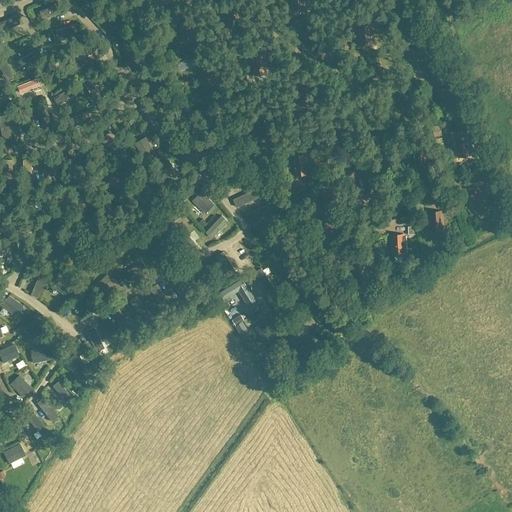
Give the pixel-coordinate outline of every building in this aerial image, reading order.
[(305,8),(304,0),(292,0),(293,9),(305,8)] [(226,24),(239,26),(241,8),(229,7),(226,24)] [(403,13),(402,30),(415,31),(416,14),(403,13)] [(51,19),(47,25),(55,31),(59,24),(51,19)] [(193,39),(192,21),(179,22),(180,39),(193,39)] [(358,43),(371,43),(372,26),(359,25),(358,43)] [(266,68),(265,51),(252,52),(253,69),(266,68)] [(31,61),(23,64),(26,70),(33,67),(31,61)] [(215,85),(213,68),(201,69),(203,86),(215,85)] [(449,95),(447,78),(435,79),(436,96),(449,95)] [(312,103),(312,86),(300,86),(300,104),(312,103)] [(408,104),(406,87),(394,88),(395,105),(408,104)] [(270,116),(258,118),(260,135),(272,133),(270,116)] [(349,134),(348,117),(335,117),(336,134),(349,134)] [(458,156),(471,153),(474,152),(468,130),(460,132),(461,137),(454,139),(458,156)] [(425,145),(413,147),(416,164),(428,162),(425,145)] [(308,172),(305,155),(293,156),(295,174),(308,172)] [(375,174),(362,176),(365,193),(377,191),(375,174)] [(137,203),(139,206),(160,194),(160,193),(158,194),(150,181),(152,180),(131,192),(133,196),(135,195),(139,202),(137,203)] [(489,204),(477,192),(468,200),(480,213),(489,204)] [(206,194),(196,203),(211,219),(221,210),(206,194)] [(244,214),(265,204),(260,194),(241,204),(242,207),(241,208),(244,214)] [(334,200),(321,201),(323,218),(335,217),(334,200)] [(174,208),(158,217),(163,228),(180,219),(174,208)] [(443,228),(442,211),(429,212),(431,229),(443,228)] [(219,243),(235,227),(227,219),(211,235),(219,243)] [(408,227),(408,235),(417,235),(417,224),(412,224),(412,227),(408,227)] [(405,252),(405,250),(406,250),(406,236),(404,236),(404,235),(392,235),(392,252),(405,252)] [(162,250),(155,257),(169,270),(176,263),(162,250)] [(368,277),(364,260),(352,263),(356,280),(368,277)] [(267,288),(272,286),(266,271),(261,273),(267,288)] [(34,296),(42,300),(51,277),(43,274),(34,296)] [(65,296),(72,285),(58,276),(50,286),(65,296)] [(15,316),(23,306),(9,296),(1,306),(15,316)] [(243,316),(247,322),(255,318),(252,312),(243,316)] [(31,340),(46,330),(39,320),(24,330),(31,340)] [(304,343),(298,336),(293,341),(298,347),(304,343)] [(19,356),(14,344),(0,350),(0,355),(3,363),(19,356)] [(33,355),(37,364),(49,359),(45,350),(33,355)] [(10,384),(23,397),(32,388),(19,375),(10,384)] [(0,441),(14,434),(9,423),(0,427),(0,441)] [(25,456),(20,444),(3,452),(9,464),(25,456)]
